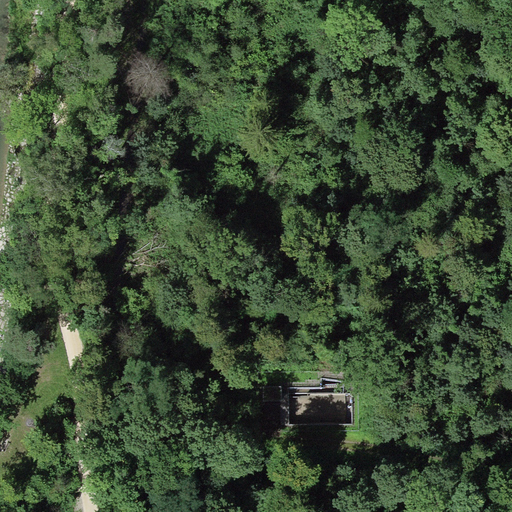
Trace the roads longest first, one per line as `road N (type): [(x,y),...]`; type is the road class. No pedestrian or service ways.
road 1 (track): [(72,0),(51,201),(59,284),(79,359),(92,511)]
road 2 (track): [(511,481),(385,452),(252,440)]
